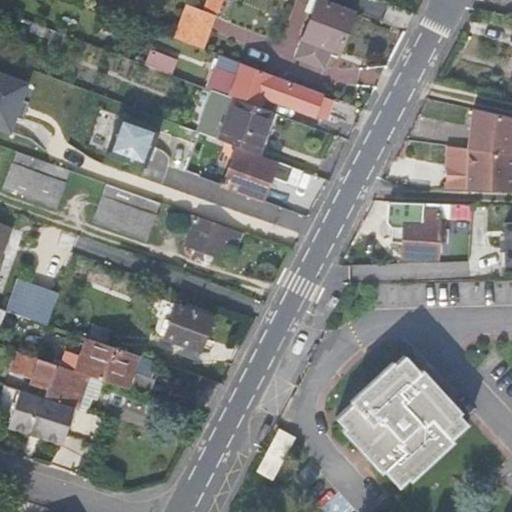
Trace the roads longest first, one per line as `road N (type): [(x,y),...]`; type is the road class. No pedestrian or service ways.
road 1 (secondary): [(446,0),(180,511)]
road 2 (unknown): [(300,285),(196,267),(0,199)]
road 3 (residential): [(0,470),(137,511)]
